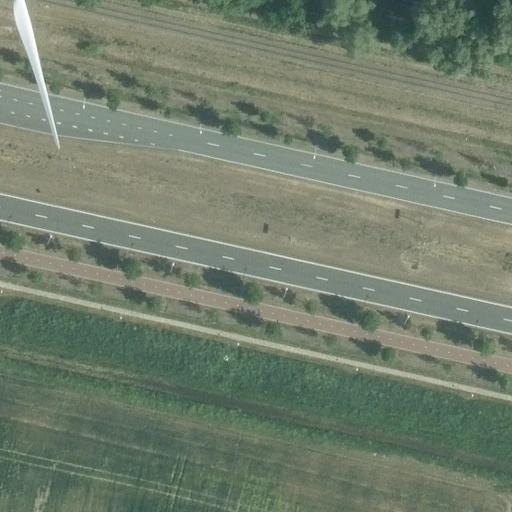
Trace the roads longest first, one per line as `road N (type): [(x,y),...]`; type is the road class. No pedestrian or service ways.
road 1 (primary): [(0,204),(511,321)]
road 2 (primary): [(511,211),(0,97)]
